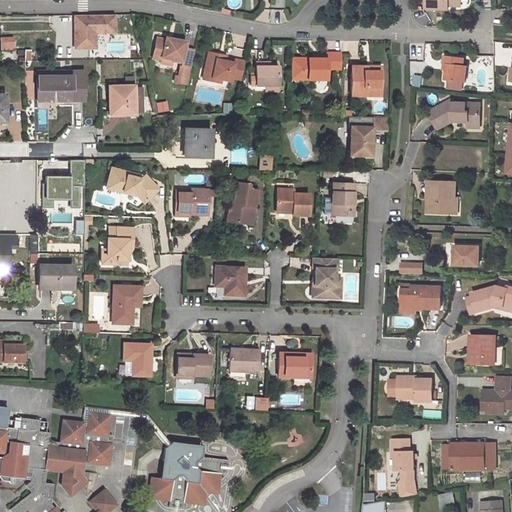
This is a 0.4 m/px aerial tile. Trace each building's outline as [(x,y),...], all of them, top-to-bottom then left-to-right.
[(460,1),(468,2),(467,0),(424,0),(425,8),(448,9),(448,5),(448,2),(452,2),(452,5),(460,6),(460,1)] [(113,15),(74,15),(74,48),(88,48),(88,32),(95,32),(114,32),(113,15)] [(0,50),(14,50),(14,37),(0,37),(0,50)] [(186,85),(194,51),(184,49),(185,43),(166,39),(166,41),(158,40),(154,59),(162,61),(163,58),(173,60),(181,62),(180,64),(180,66),(182,67),(180,78),(178,77),(175,77),(174,83),(186,85)] [(240,79),(243,61),(233,59),(232,62),(224,60),(215,58),(216,53),(207,52),(203,75),(220,78),(229,80),(230,77),(240,79)] [(340,70),(340,54),(327,54),(327,56),(327,59),(314,59),(301,59),(301,62),(291,62),(291,80),(326,79),(327,69),(340,70)] [(446,63),(445,70),(443,80),(464,83),(467,65),(463,65),(463,57),(442,54),(441,62),(446,63)] [(263,67),(263,63),(255,63),(255,85),(266,85),(278,85),(278,67),(270,67),(263,67)] [(366,68),(366,65),(350,65),(351,95),(366,95),(366,85),(380,85),(380,65),(370,65),(370,68),(366,68)] [(74,75),(62,76),(38,76),(38,100),(84,99),(83,71),(74,71),(74,75)] [(108,86),(109,110),(123,110),(123,115),(134,114),(134,112),(143,112),(142,95),(138,95),(137,87),(134,87),(133,85),(108,86)] [(379,95),(380,85),(366,85),(366,95),(379,95)] [(458,116),(457,121),(468,122),(468,124),(480,125),(481,104),(453,103),(451,100),(430,111),(439,128),(453,121),(453,116),(458,116)] [(367,135),(368,127),(350,126),(349,155),(371,155),(371,135),(367,135)] [(203,146),(204,129),(185,128),(184,156),(210,157),(211,146),(208,146),(203,146)] [(125,172),(109,169),(105,189),(121,192),(121,190),(134,193),(142,202),(156,189),(143,174),(140,177),(125,174),(125,172)] [(240,218),(250,219),(253,188),(245,187),(246,182),(233,181),(231,203),(227,202),(225,220),(240,221),(240,218)] [(450,206),(458,206),(458,198),(455,197),(456,182),(428,182),(428,197),(432,197),(432,201),(430,201),(430,212),(450,213),(450,206)] [(353,184),(332,183),(330,214),(351,215),(353,184)] [(190,191),(175,191),(174,213),(206,214),(206,189),(190,188),(190,191)] [(292,190),(276,190),(275,210),(291,211),(291,215),(307,215),(308,194),(292,193),(292,190)] [(127,239),(131,239),(131,228),(116,227),(115,238),(106,238),(106,249),(106,253),(105,253),(104,264),(117,265),(117,259),(126,260),(127,248),(127,239)] [(0,264),(7,264),(7,247),(15,247),(15,235),(0,234),(0,264)] [(479,247),(455,246),(454,265),(479,266),(479,247)] [(336,258),(312,257),(311,265),(314,267),(313,278),(313,285),(311,287),(310,297),(333,297),(333,277),(334,268),(336,269),(336,258)] [(401,263),(401,273),(422,274),(422,264),(401,263)] [(39,287),(54,287),(54,284),(72,284),(72,266),(39,266),(39,287)] [(242,281),(245,281),(245,268),(215,267),(215,286),(224,286),(224,296),(245,296),(245,287),(242,287),(242,281)] [(133,299),(141,300),(141,287),(114,285),(112,323),(132,324),(133,304),(133,299)] [(502,307),(501,309),(511,311),(511,286),(508,285),(507,288),(497,285),(471,293),(472,295),(465,297),(470,312),(492,307),(492,306),(493,304),(502,307)] [(412,290),(403,290),(402,308),(415,309),(415,307),(416,304),(421,305),(421,307),(440,307),(441,288),(412,286),(412,290)] [(470,336),(470,349),(473,349),(473,364),(495,364),(495,336),(470,336)] [(152,344),(124,342),(123,359),(133,360),(132,375),(150,376),(152,344)] [(22,345),(2,344),(2,349),(0,349),(0,361),(22,362),(22,361),(22,351),(22,345)] [(258,350),(228,348),(227,371),(257,372),(258,350)] [(193,357),(177,357),(176,377),(192,378),(192,374),(208,374),(209,354),(193,353),(193,357)] [(295,356),(295,354),(279,353),(278,376),(310,377),(311,357),(295,356)] [(511,376),(497,375),(497,391),(496,394),(491,394),(489,390),(483,390),(483,402),(488,402),(488,411),(488,413),(505,414),(505,408),(511,408),(511,390),(511,376)] [(432,402),(433,380),(417,380),(411,379),(411,377),(397,377),(397,380),(389,380),(388,396),(397,396),(397,398),(416,399),(416,401),(432,402)] [(268,410),(268,398),(255,398),(255,410),(268,410)] [(170,442),(153,421),(146,413),(84,406),(82,424),(81,428),(86,429),(89,412),(109,415),(141,418),(165,446),(170,442)] [(0,477),(2,480),(8,481),(11,483),(13,482),(20,482),(25,479),(25,476),(25,473),(31,474),(31,476),(30,481),(36,488),(33,489),(9,509),(11,511),(57,511),(54,506),(53,507),(50,503),(53,484),(45,483),(46,469),(62,471),(60,486),(80,489),(81,474),(83,456),(83,453),(88,453),(88,456),(87,463),(108,465),(110,446),(109,445),(110,435),(107,435),(109,415),(89,412),(86,429),(81,428),(82,424),(63,422),(60,442),(49,441),(50,433),(38,431),(39,420),(21,418),(19,429),(6,427),(8,412),(0,411),(0,477)] [(409,439),(392,438),(392,452),(395,452),(395,471),(401,471),(401,480),(414,480),(414,451),(409,451),(409,439)] [(170,442),(165,446),(164,446),(162,461),(168,468),(167,475),(160,477),(160,478),(152,477),(150,486),(161,499),(169,500),(168,506),(182,508),(184,501),(191,502),(205,491),(216,481),(217,473),(226,474),(228,460),(201,457),(202,452),(188,450),(184,443),(170,442)] [(203,445),(184,443),(188,450),(202,452),(203,445)] [(450,470),(451,444),(443,443),(442,469),(450,470)] [(495,445),(451,444),(450,470),(494,470),(495,445)] [(162,461),(160,477),(167,475),(168,468),(162,461)] [(400,498),(416,495),(414,480),(401,480),(397,484),(400,498)] [(215,492),(216,481),(205,491),(215,492)] [(69,497),(80,489),(60,486),(69,497)] [(149,497),(161,499),(150,486),(149,497)] [(90,502),(98,511),(97,511),(107,511),(116,505),(104,491),(90,502)] [(203,504),(205,491),(191,502),(203,504)] [(454,492),(447,494),(448,505),(455,503),(454,492)] [(448,505),(447,494),(439,495),(442,511),(449,510),(448,505)] [(385,511),(387,500),(363,504),(362,511),(385,511)] [(501,511),(501,502),(481,503),(481,511),(501,511)]
